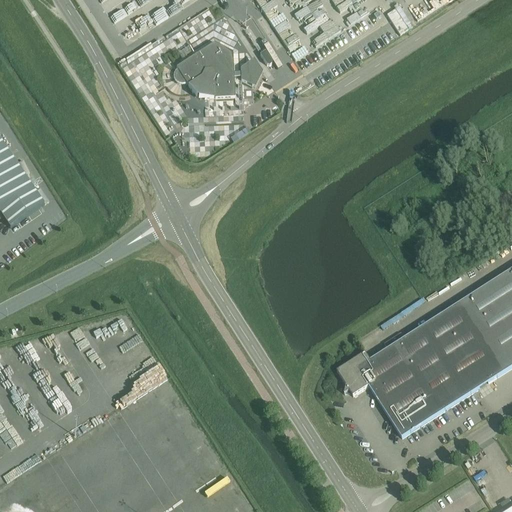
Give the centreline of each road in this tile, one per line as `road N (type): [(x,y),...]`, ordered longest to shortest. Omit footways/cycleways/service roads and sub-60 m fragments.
road 1 (tertiary): [(175,217),(346,86),(480,0)]
road 2 (tertiary): [(357,511),(175,217)]
road 3 (tertiary): [(60,0),(175,217)]
road 4 (unknown): [(176,511),(107,410),(78,416),(0,462)]
road 5 (unclassified): [(0,312),(175,217)]
road 6 (unclassified): [(364,511),(511,418)]
